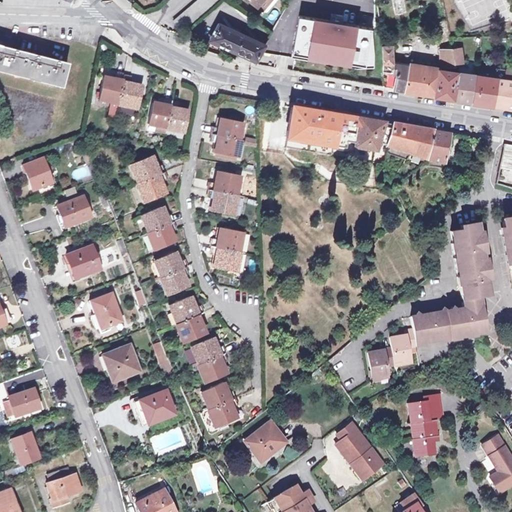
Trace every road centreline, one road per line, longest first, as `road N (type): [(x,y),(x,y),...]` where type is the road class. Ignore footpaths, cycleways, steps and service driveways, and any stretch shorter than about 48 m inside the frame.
road 1 (secondary): [(511,124),(211,73),(137,34)]
road 2 (residential): [(0,204),(113,511)]
